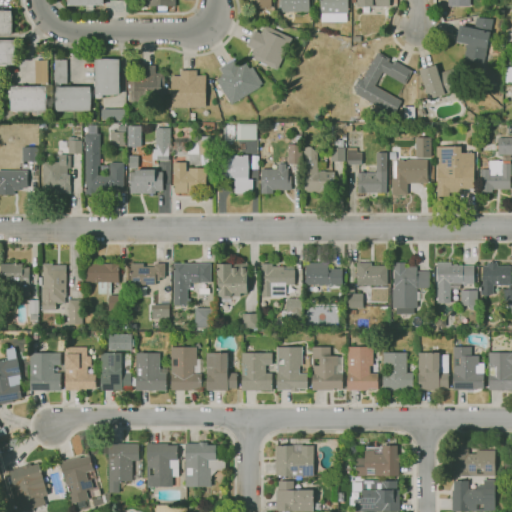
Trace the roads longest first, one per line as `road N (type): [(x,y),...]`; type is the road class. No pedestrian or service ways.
road 1 (residential): [(0,232),(511,229)]
road 2 (residential): [(511,418),(253,420)]
road 3 (residential): [(253,420),(76,420),(58,428)]
road 4 (residential): [(37,0),(60,31),(212,30)]
